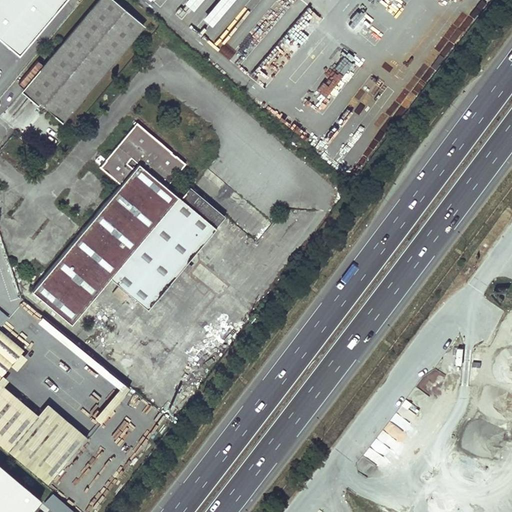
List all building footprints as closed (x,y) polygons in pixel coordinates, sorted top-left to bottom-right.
[(64,0),(0,0),(0,40),(18,55),(64,0)] [(141,27),(108,0),(99,0),(25,91),(62,122),(141,27)] [(180,0),(193,10),(200,0),(180,0)] [(205,0),(196,11),(210,23),(230,0),(205,0)] [(452,26),(464,32),(471,18),(459,12),(452,26)] [(267,82),(275,70),(264,62),(256,74),(267,82)] [(397,115),(419,89),(418,88),(432,71),(424,64),(388,108),(397,115)] [(30,290),(69,323),(107,278),(146,310),(214,228),(178,198),(165,187),(184,164),(135,123),(98,167),(118,184),(30,290)] [(178,198),(214,228),(224,216),(188,187),(178,198)] [(0,511),(28,511),(40,498),(0,464),(0,511)] [(74,511),(52,492),(41,504),(50,511),(74,511)]
